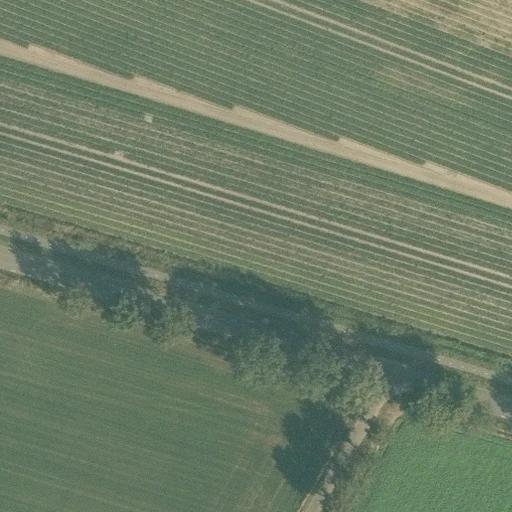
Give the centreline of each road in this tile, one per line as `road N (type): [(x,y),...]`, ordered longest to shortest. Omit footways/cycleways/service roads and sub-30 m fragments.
road 1 (tertiary): [(392,374),(0,256)]
road 2 (unclassified): [(309,511),(392,374)]
road 3 (tertiary): [(511,409),(392,374)]
